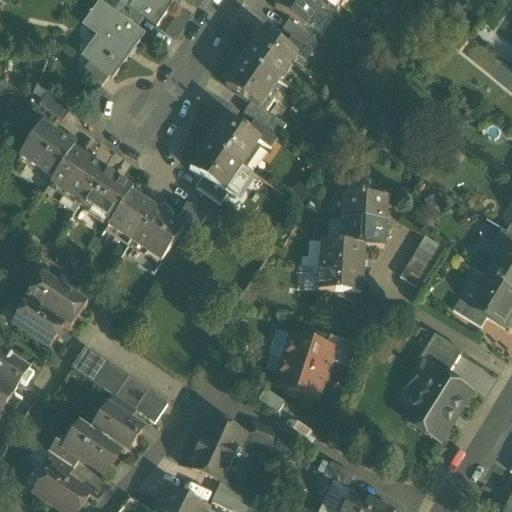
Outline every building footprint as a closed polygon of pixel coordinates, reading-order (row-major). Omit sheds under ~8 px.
[(135,0),(129,9),(128,11),(143,21),(156,30),(175,0),(135,0)] [(321,5),(313,0),(281,0),(274,10),(291,22),(304,31),(305,30),(321,5)] [(143,21),(128,11),(129,9),(120,3),(113,14),(136,30),(143,21)] [(113,14),(99,4),(85,23),(104,37),(86,63),(108,79),(112,82),(129,58),(128,58),(141,40),(142,40),(144,36),(136,30),(113,14)] [(304,31),(291,22),(283,34),(292,41),(303,47),(311,35),(305,30),(304,31)] [(286,51),(261,35),(243,62),(277,85),(294,58),(295,58),(286,51)] [(303,47),(292,41),(286,51),(295,58),(294,58),(305,65),(312,54),(303,47)] [(277,85),(243,62),(225,89),(250,106),(264,116),(265,115),(274,101),(268,97),(277,85)] [(108,79),(89,65),(82,75),(101,89),(108,79)] [(48,95),(36,87),(33,96),(42,102),(48,95)] [(71,112),(48,95),(42,102),(38,108),(62,125),(71,112)] [(285,129),(265,115),(264,116),(250,106),(243,116),(254,123),(278,139),(285,129)] [(247,134),(225,120),(207,146),(240,168),(258,143),(258,142),(247,134)] [(278,139),(254,123),(247,134),(258,142),(258,143),(270,151),(278,139)] [(74,150),(40,127),(18,161),(52,183),(72,153),(72,154),(74,150)] [(240,168),(207,146),(189,174),(202,182),(222,196),(222,195),(240,168)] [(72,154),(72,153),(52,183),(50,186),(80,206),(102,173),(72,154)] [(132,194),(102,173),(80,206),(109,226),(129,197),(132,194)] [(222,196),(202,182),(195,193),(219,209),(227,198),(222,195),(222,196)] [(371,183),(363,183),(363,187),(350,186),(346,190),(346,199),(343,198),(341,223),(384,226),(386,201),(370,200),(371,183)] [(153,213),(129,197),(109,226),(107,230),(131,246),(153,213)] [(206,219),(186,206),(179,216),(199,229),(206,219)] [(173,226),(153,213),(131,246),(160,266),(182,234),(183,233),(173,226)] [(199,229),(179,216),(173,226),(183,233),(182,234),(192,240),(199,229)] [(384,226),(341,223),(340,247),(362,248),(382,250),(384,226)] [(511,237),(508,235),(504,232),(497,244),(505,248),(505,247),(511,251),(511,237)] [(444,252),(424,240),(400,280),(420,292),(444,252)] [(340,247),(320,246),(319,270),(361,273),(362,248),(340,247)] [(511,251),(505,247),(505,248),(500,256),(492,258),(494,266),(487,278),(489,279),(511,293),(511,251)] [(361,273),(319,270),(317,294),(360,297),(361,273)] [(79,303),(41,278),(24,302),(27,304),(63,328),(63,329),(69,334),(81,316),(80,315),(77,305),(79,303)] [(511,322),(511,293),(489,279),(471,310),(471,311),(489,321),(506,332),(511,322)] [(63,328),(27,304),(12,327),(48,352),(63,329),(63,328)] [(471,310),(461,304),(455,314),(483,331),(489,321),(471,311),(471,310)] [(370,310),(356,305),(350,325),(363,329),(370,310)] [(463,354),(436,337),(421,362),(426,366),(438,373),(448,379),(463,354)] [(315,342),(306,339),(302,341),(302,342),(290,338),(282,363),(325,377),(333,352),(317,347),(317,346),(315,342)] [(108,366),(85,350),(71,370),(94,386),(108,366)] [(29,373),(0,353),(0,387),(13,396),(29,373)] [(325,377),(282,363),(274,389),(285,393),(285,394),(287,398),(296,401),(299,399),(300,398),(316,403),(325,377)] [(128,379),(108,366),(94,386),(114,399),(128,379)] [(438,373),(426,366),(416,383),(427,390),(438,373)] [(448,379),(438,373),(427,390),(408,421),(428,433),(425,437),(440,446),(472,394),(448,379)] [(148,393),(128,379),(114,399),(134,413),(148,393)] [(0,415),(13,396),(0,387),(0,415)] [(284,405),(264,392),(258,402),(277,415),(284,405)] [(148,393),(134,413),(144,419),(157,399),(148,393)] [(134,413),(114,399),(108,409),(127,423),(134,413)] [(157,399),(144,419),(154,426),(167,406),(157,399)] [(127,423),(108,409),(91,434),(120,454),(125,457),(142,432),(127,423)] [(273,433),(251,425),(244,439),(244,440),(272,453),(273,433)] [(91,434),(78,426),(63,449),(62,451),(79,462),(103,479),(120,454),(91,434)] [(219,432),(211,428),(207,437),(196,432),(180,467),(220,485),(222,486),(223,484),(244,440),(244,439),(221,428),(219,432)] [(79,462),(62,451),(63,449),(55,444),(48,456),(50,457),(72,472),(79,462)] [(72,472),(50,457),(43,468),(49,472),(49,471),(66,482),(72,472)] [(354,479),(331,465),(323,478),(334,484),(346,492),(347,491),(354,479)] [(66,482),(49,471),(49,472),(32,496),(55,511),(79,511),(89,498),(66,482)] [(247,511),(254,496),(223,484),(222,486),(220,485),(216,495),(236,504),(234,507),(245,511),(247,511)] [(390,511),(347,491),(346,492),(334,484),(320,511),(390,511)] [(166,490),(154,511),(181,511),(188,502),(176,496),(176,495),(166,490)] [(236,504),(216,495),(211,505),(225,511),(231,511),(234,507),(236,504)] [(194,505),(188,501),(188,502),(181,511),(208,511),(194,505)]
